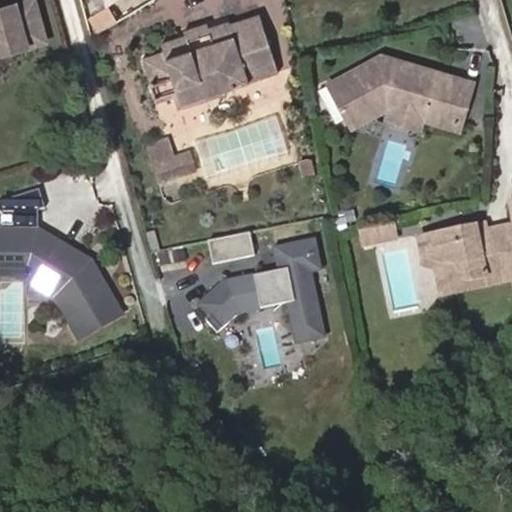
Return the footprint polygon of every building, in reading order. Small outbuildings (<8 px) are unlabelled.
[(53,45),(43,1),(0,11),(0,59),(3,57),(53,45)] [(107,11),(87,22),(95,35),(114,24),(107,11)] [(262,15),(139,40),(146,73),(161,70),(167,99),(275,77),(262,15)] [(378,57),(327,62),(331,105),(381,101),(443,108),(444,105),(460,107),(464,67),(378,57)] [(459,115),(460,107),(444,105),(443,108),(381,101),(331,105),(331,110),(381,107),(387,107),(386,117),(419,121),(420,111),(459,115)] [(189,147),(175,153),(168,134),(144,142),(160,185),(198,171),(189,147)] [(116,316),(37,181),(0,202),(0,209),(2,213),(0,214),(0,278),(29,262),(75,340),(116,316)] [(511,272),(511,185),(499,188),(503,210),(488,213),(480,224),(474,218),(472,209),(406,221),(409,237),(430,244),(439,242),(444,245),(447,258),(455,262),(463,260),(463,257),(470,256),(470,259),(477,266),(500,262),(502,274),(511,272)] [(383,205),(351,211),(353,225),(386,219),(383,205)] [(252,229),(205,237),(209,261),(255,254),(252,229)] [(313,235),(270,242),(275,271),(199,283),(205,318),(285,305),(291,343),(329,337),(313,235)]
